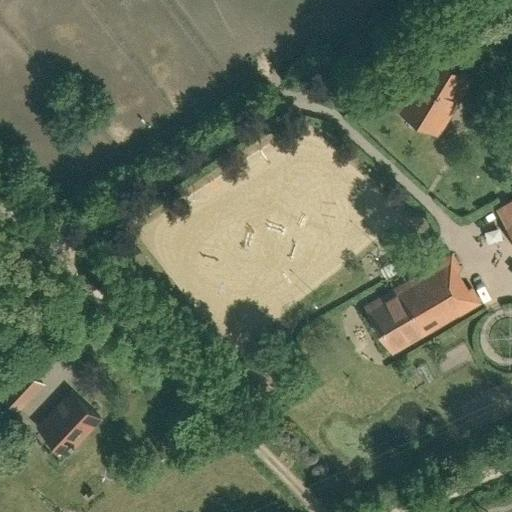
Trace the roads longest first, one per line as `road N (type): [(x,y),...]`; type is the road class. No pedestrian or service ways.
road 1 (track): [(109,313),(333,511)]
road 2 (unclassified): [(0,211),(109,313)]
road 3 (track): [(398,511),(511,463)]
